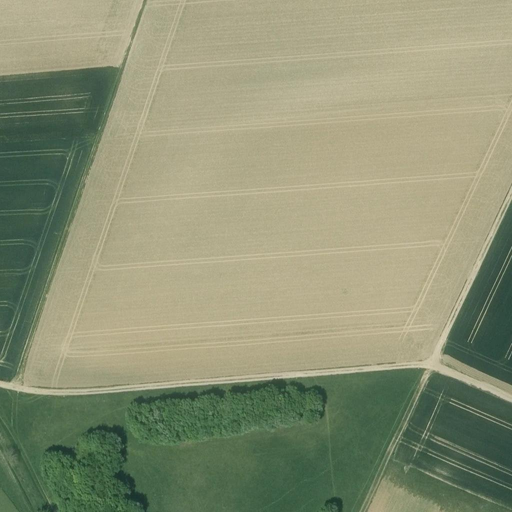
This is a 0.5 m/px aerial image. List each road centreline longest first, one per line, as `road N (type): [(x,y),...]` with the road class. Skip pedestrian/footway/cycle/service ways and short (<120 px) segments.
road 1 (track): [(0,384),(101,391),(416,365),(511,401)]
road 2 (track): [(157,0),(13,387)]
road 3 (track): [(364,511),(511,191)]
